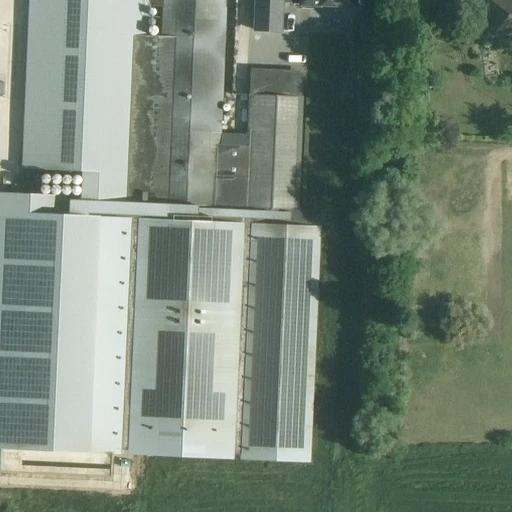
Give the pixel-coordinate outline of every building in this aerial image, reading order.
[(0,473),(111,479),(112,451),(308,459),(319,210),(295,209),(302,96),(248,95),(245,179),(218,178),(226,0),(29,0),(21,169),(81,172),(80,200),(65,199),(0,196),(0,473)] [(350,6),(354,6),(354,0),(256,0),(255,30),(282,31),(284,3),(301,4),(300,8),(321,9),(321,5),(334,6),(338,11),(348,11),(350,6)] [(511,0),(486,0),(490,24),(511,20),(511,0)] [(428,59),(413,61),(412,62),(414,76),(430,74),(428,59)] [(300,94),(301,70),(248,69),(248,93),(300,94)]
